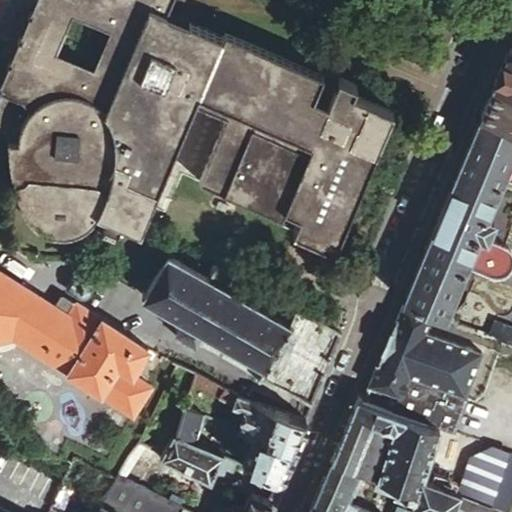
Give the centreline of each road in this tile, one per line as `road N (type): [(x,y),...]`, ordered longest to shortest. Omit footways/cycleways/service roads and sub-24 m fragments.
road 1 (residential): [(510,0),(289,511)]
road 2 (unknown): [(381,298),(498,365),(479,416)]
road 3 (unknown): [(479,416),(351,369)]
